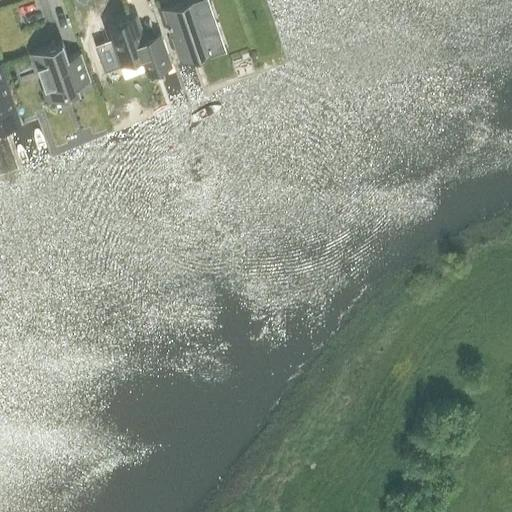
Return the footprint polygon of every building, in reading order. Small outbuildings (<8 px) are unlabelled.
[(214,43),(200,0),(182,0),(161,7),(168,28),(171,27),(174,35),(171,36),(176,50),(187,46),(189,52),(214,43)] [(136,16),(106,27),(110,39),(119,65),(142,57),(147,73),(170,65),(160,35),(144,40),(136,16)] [(119,65),(110,39),(94,44),(103,70),(119,65)] [(91,81),(81,52),(68,57),(62,42),(32,52),(48,98),(78,87),(77,86),(91,81)] [(0,80),(0,126),(20,120),(5,79),(0,80)]
